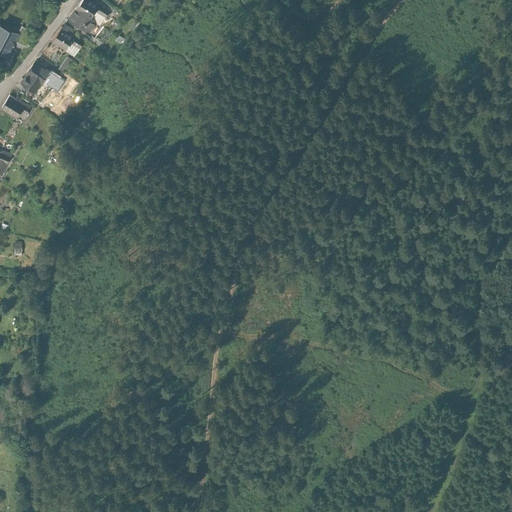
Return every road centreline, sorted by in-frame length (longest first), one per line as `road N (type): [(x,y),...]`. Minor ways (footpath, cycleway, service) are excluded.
road 1 (track): [(190,511),(245,232),(401,0)]
road 2 (track): [(222,327),(363,357),(466,393)]
road 3 (track): [(511,224),(481,272),(466,393)]
